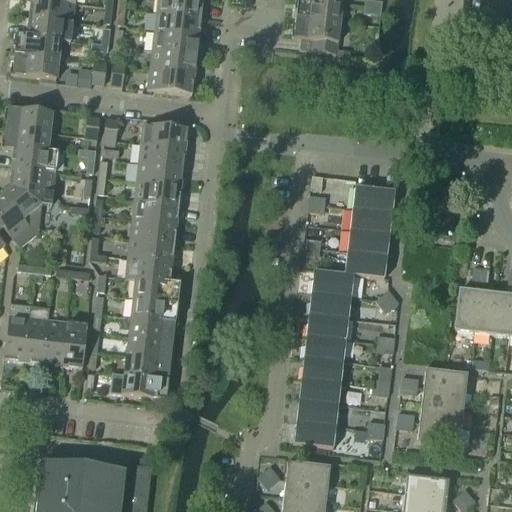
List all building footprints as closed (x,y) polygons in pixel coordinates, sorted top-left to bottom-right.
[(191,0),(157,0),(156,16),(200,21),(202,1),(191,0)] [(30,2),(28,21),(72,26),(74,7),(30,2)] [(297,2),(295,21),(339,26),(341,7),(297,2)] [(365,3),(364,10),(381,12),(381,5),(365,3)] [(112,11),(105,10),(103,27),(110,28),(112,11)] [(381,12),(364,10),(363,16),(380,18),(381,12)] [(124,13),(118,12),(116,28),(123,29),(124,13)] [(156,16),(153,35),(198,40),(200,21),(156,16)] [(28,21),(26,39),(26,40),(70,45),(72,26),(28,21)] [(295,21),(293,41),(300,42),(299,54),(335,58),(336,54),(339,26),(295,21)] [(102,32),(101,48),(107,49),(109,33),(102,32)] [(115,33),(113,50),(120,51),(120,50),(122,34),(115,33)] [(153,35),(151,54),(195,60),(198,40),(153,35)] [(16,38),(13,58),(58,63),(60,45),(69,46),(70,45),(26,40),(26,39),(16,38)] [(101,48),(91,47),(90,54),(107,56),(107,49),(101,48)] [(120,51),(113,50),(113,56),(130,58),(130,52),(120,50),(120,51)] [(151,54),(149,73),(193,79),(195,60),(151,54)] [(58,63),(13,58),(11,78),(55,83),(58,63)] [(91,87),(103,89),(106,63),(93,62),(91,87)] [(109,89),(122,91),(124,65),(112,64),(109,89)] [(193,79),(149,73),(147,94),(191,99),(193,79)] [(7,111),(5,131),(49,136),(51,117),(7,111)] [(83,146),(96,148),(99,122),(86,121),(83,146)] [(102,148),(114,150),(117,124),(105,123),(102,148)] [(142,128),(140,148),(184,153),(187,133),(142,128)] [(2,151),(12,153),(12,152),(57,157),(57,156),(47,155),(49,136),(5,131),(2,151)] [(140,148),(138,167),(182,172),(184,153),(140,148)] [(12,153),(10,171),(54,176),(57,157),(12,152),(12,153)] [(101,159),(117,161),(118,154),(101,152),(101,159)] [(77,160),(87,161),(94,161),(95,155),(78,153),(77,160)] [(87,161),(85,177),(92,178),(94,161),(87,161)] [(100,165),(98,181),(105,182),(107,165),(100,165)] [(138,167),(136,186),(180,191),(182,172),(138,167)] [(10,171),(8,190),(42,194),(42,195),(52,196),(54,176),(10,171)] [(105,182),(98,181),(96,198),(103,199),(105,182)] [(83,200),(90,200),(92,184),(85,183),(83,200)] [(136,186),(133,205),(178,210),(180,191),(136,186)] [(8,190),(0,196),(28,231),(29,230),(38,232),(41,208),(51,209),(52,196),(42,195),(42,194),(8,190)] [(354,191),(351,213),(391,217),(394,195),(354,191)] [(28,231),(0,196),(0,195),(0,228),(2,231),(19,252),(38,236),(38,232),(29,230),(28,231)] [(309,200),(308,208),(324,210),(325,202),(309,200)] [(96,203),(94,219),(100,220),(102,204),(96,203)] [(133,205),(131,224),(175,229),(178,210),(133,205)] [(324,210),(308,208),(307,216),(323,218),(324,210)] [(71,217),(87,219),(88,212),(72,210),(71,217)] [(351,213),(349,234),(388,239),(391,217),(351,213)] [(100,220),(94,219),(92,236),(99,237),(100,220)] [(131,224),(129,243),(173,248),(175,229),(131,224)] [(349,234),(346,256),(386,260),(388,239),(349,234)] [(91,241),(89,258),(96,259),(96,258),(98,242),(91,241)] [(129,243),(127,263),(171,268),(173,248),(129,243)] [(304,243),(303,251),(319,253),(320,245),(304,243)] [(51,266),(58,267),(60,250),(53,249),(51,266)] [(319,253),(303,251),(302,259),(318,261),(319,253)] [(386,260),(346,256),(343,278),(383,282),(386,260)] [(96,259),(89,258),(88,265),(105,267),(106,260),(96,258),(96,259)] [(127,263),(124,282),(179,288),(179,287),(169,286),(171,268),(127,263)] [(17,275),(33,277),(34,270),(18,268),(17,275)] [(34,270),(33,277),(50,279),(51,272),(34,270)] [(472,288),(480,289),(481,273),(473,272),(472,288)] [(55,280),(71,281),(72,275),(56,273),(55,280)] [(480,289),(488,290),(489,274),(481,273),(480,289)] [(72,275),(71,281),(88,283),(89,277),(72,275)] [(313,275),(310,297),(350,301),(352,279),(313,275)] [(96,296),(103,296),(105,280),(98,279),(96,296)] [(134,284),(132,302),(177,307),(179,288),(124,282),(124,283),(134,284)] [(456,335),(474,337),(479,294),(460,292),(456,335)] [(375,304),(380,311),(393,301),(388,294),(375,304)] [(474,337),(492,339),(497,296),(479,294),(474,337)] [(492,339),(510,341),(511,321),(511,298),(497,296),(492,339)] [(310,297),(307,318),(347,323),(350,301),(310,297)] [(96,300),(94,317),(101,318),(103,301),(96,300)] [(393,301),(380,311),(385,317),(398,307),(393,301)] [(132,302),(130,321),(174,326),(177,307),(132,302)] [(3,364),(23,366),(29,310),(9,307),(3,364)] [(23,366),(42,368),(47,324),(48,312),(29,310),(23,366)] [(101,318),(94,317),(92,334),(99,334),(101,318)] [(307,318),(305,340),(345,344),(347,323),(307,318)] [(130,321),(128,340),(172,345),(174,326),(130,321)] [(42,368),(61,370),(66,326),(47,324),(42,368)] [(66,326),(61,370),(81,373),(86,329),(66,326)] [(91,339),(89,355),(96,356),(98,339),(91,339)] [(128,340),(126,359),(170,364),(172,345),(128,340)] [(305,340),(302,361),(342,366),(345,344),(305,340)] [(377,340),(377,348),(393,350),(394,342),(377,340)] [(393,350),(377,348),(376,356),(392,358),(393,350)] [(96,356),(89,355),(87,372),(94,373),(96,356)] [(126,359),(123,379),(168,383),(170,364),(126,359)] [(302,361),(300,383),(340,387),(342,366),(302,361)] [(376,383),(373,383),(372,391),(388,393),(390,371),(378,369),(376,383)] [(424,373),(422,392),(465,396),(467,378),(424,373)] [(85,394),(91,395),(93,378),(87,377),(85,394)] [(111,377),(109,397),(165,404),(168,383),(123,379),(111,377)] [(401,381),(400,389),(416,391),(417,383),(401,381)] [(300,383),(297,404),(337,409),(340,387),(300,383)] [(416,391),(400,389),(399,397),(415,399),(416,391)] [(388,393),(372,391),(371,399),(387,401),(388,393)] [(422,392),(420,409),(463,414),(465,396),(422,392)] [(297,404),(295,426),(335,430),(337,409),(297,404)] [(420,409),(418,427),(461,432),(463,414),(420,409)] [(397,417),(396,425),(412,426),(413,418),(397,417)] [(412,426),(396,425),(395,433),(411,434),(412,426)] [(335,430),(295,426),(292,448),(332,453),(335,430)] [(368,426),(367,434),(383,436),(384,428),(368,426)] [(461,432),(418,427),(416,446),(458,451),(461,432)] [(383,436),(367,434),(366,442),(382,444),(383,436)] [(40,467),(34,511),(145,511),(150,472),(145,471),(121,468),(120,475),(83,466),(40,467)] [(286,466),(284,484),(327,489),(329,470),(286,466)] [(256,481),(261,488),(274,478),(269,471),(256,481)] [(274,478),(261,488),(266,494),(279,484),(274,478)] [(405,479),(403,498),(446,503),(448,485),(405,479)] [(284,484),(282,502),(325,507),(327,489),(284,484)] [(464,494),(458,499),(468,511),(474,506),(464,494)] [(403,498),(401,511),(445,511),(446,503),(403,498)] [(467,511),(468,511),(458,499),(451,504),(457,511),(467,511)] [(282,502),(280,511),(324,511),(325,507),(282,502)]
